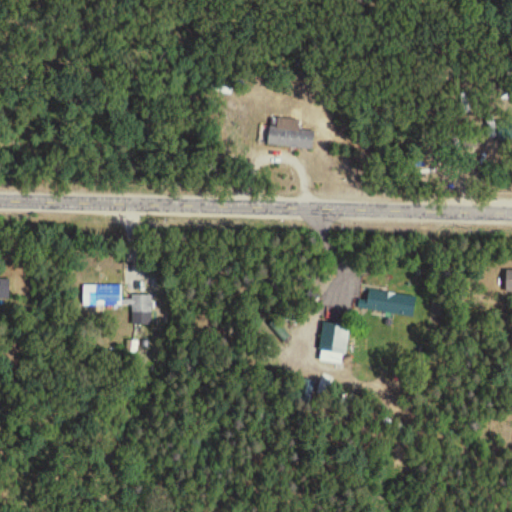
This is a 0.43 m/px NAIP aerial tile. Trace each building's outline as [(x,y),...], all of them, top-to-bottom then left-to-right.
[(511,146),(511,124),(498,126),(501,148),(511,146)] [(269,149),(314,152),(315,133),(270,130),(269,149)] [(0,301),(9,302),(10,282),(0,281),(0,301)] [(123,308),(123,288),(84,288),(84,308),(123,308)] [(417,299),(370,293),(367,312),(415,319),(417,299)] [(134,298),(133,311),(152,312),(153,299),(134,298)] [(320,354),(348,357),(347,362),(359,363),(360,348),(349,347),(351,327),(324,324),(320,354)]
